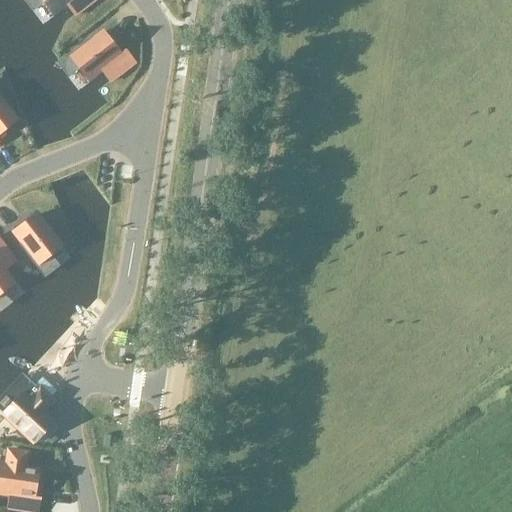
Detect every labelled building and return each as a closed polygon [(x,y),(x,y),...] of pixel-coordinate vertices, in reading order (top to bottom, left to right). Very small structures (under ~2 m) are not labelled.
[(42,0),(44,3),(52,13),(63,4),(68,0),(42,0)] [(79,45),(68,54),(70,57),(80,69),(87,79),(99,70),(118,55),(101,33),(91,41),(81,48),(79,45)] [(0,131),(15,120),(8,110),(1,102),(4,100),(0,94),(0,131)] [(36,215),(13,233),(21,243),(28,252),(25,255),(32,265),(35,262),(36,264),(49,254),(59,246),(36,215)] [(0,291),(11,283),(2,272),(0,268),(0,291)] [(22,375),(0,398),(0,412),(31,442),(51,421),(42,413),(52,402),(48,399),(55,391),(40,377),(32,385),(23,376),(22,375)] [(0,493),(8,495),(31,498),(31,497),(35,470),(23,468),(25,454),(7,451),(5,465),(0,464),(0,493)]
